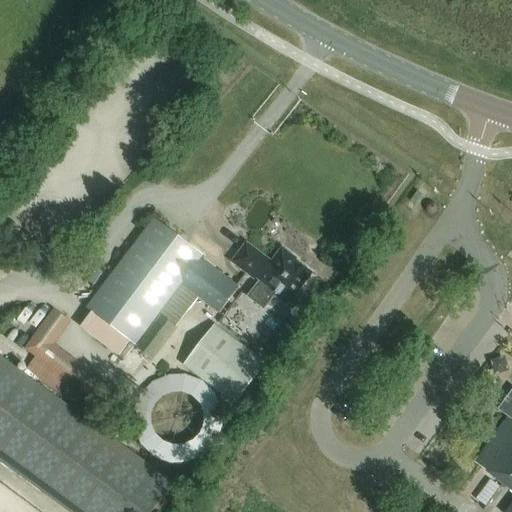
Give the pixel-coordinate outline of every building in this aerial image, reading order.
[(203,256),(155,219),(87,309),(153,359),(199,299),(220,314),(239,289),(201,260),(203,256)] [(274,259),(252,243),(236,263),(261,282),(249,298),(264,310),(276,294),(290,304),(302,288),(312,274),(296,262),(297,260),(282,249),(274,259)] [(290,304),(278,320),(293,331),(317,299),(302,288),(290,304)] [(72,323),(42,301),(13,340),(26,349),(25,350),(108,412),(121,395),(55,346),(72,323)] [(183,365),(234,404),(266,362),(215,323),(183,365)] [(130,351),(116,370),(132,382),(146,363),(130,351)] [(154,511),(175,484),(0,354),(0,462),(67,511),(154,511)] [(506,418),(472,464),(511,493),(511,504),(506,511),(511,511),(511,390),(496,410),(506,418)]
